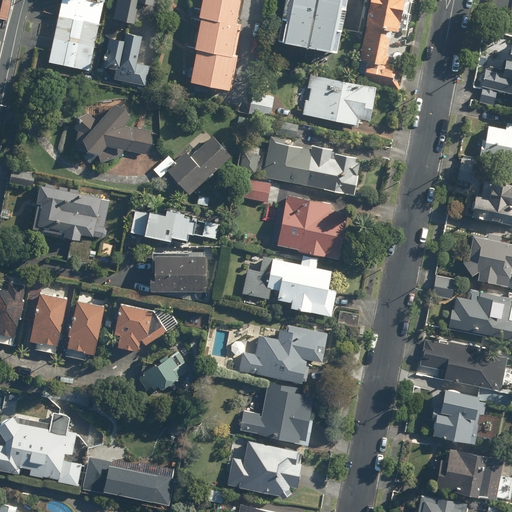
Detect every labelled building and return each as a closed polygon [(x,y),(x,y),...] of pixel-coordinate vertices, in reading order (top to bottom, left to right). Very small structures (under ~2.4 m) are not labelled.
[(62,0),(50,62),(91,70),(104,0),(62,0)] [(117,0),(114,17),(135,22),(139,1),(156,4),(157,0),(117,0)] [(201,17),(195,48),(197,48),(191,80),(232,87),(238,54),(234,54),(243,0),(202,0),(200,16),(201,17)] [(351,0),(287,0),(279,39),(341,52),(351,0)] [(371,0),(357,72),(364,73),(367,74),(365,81),(395,87),(399,69),(387,66),(394,27),(400,28),(405,0),(371,0)] [(102,72),(101,75),(148,85),(152,64),(140,61),(145,36),(126,32),(125,39),(109,36),(102,72)] [(494,104),(498,90),(511,92),(511,45),(509,58),(506,57),(503,71),(486,67),(478,101),(494,104)] [(302,114),(303,114),(360,125),(361,118),(371,120),(378,85),(363,82),(310,72),(302,114)] [(253,94),(250,113),(271,117),(274,98),(253,94)] [(102,152),(102,151),(109,143),(147,153),(153,132),(125,124),(134,114),(117,100),(99,121),(86,109),(75,121),(80,125),(77,148),(102,152)] [(479,156),(511,161),(511,122),(506,122),(505,127),(490,125),(488,139),(483,138),(479,156)] [(169,171),(191,194),(233,154),(214,134),(192,155),(187,149),(176,161),(170,155),(155,170),(162,177),(169,171)] [(272,136),(264,174),(355,193),(361,162),(355,161),(357,154),(334,149),(334,148),(309,143),(308,148),(288,144),(288,139),(272,136)] [(241,171),(256,174),(260,152),(244,150),(241,171)] [(476,157),(463,155),(459,180),(472,182),(476,157)] [(13,169),(10,182),(33,187),(36,173),(13,169)] [(244,176),(240,194),(268,200),(273,183),(244,176)] [(509,229),(510,222),(511,222),(511,185),(490,181),(487,195),(478,193),(474,215),(490,218),(488,225),(509,229)] [(61,188),(55,187),(55,184),(47,182),(46,185),(40,184),(36,204),(39,204),(34,228),(66,235),(82,238),(83,234),(96,236),(96,235),(105,237),(107,227),(105,226),(110,198),(80,192),(81,189),(71,187),(70,190),(69,190),(69,187),(61,185),(61,188)] [(290,194),(279,244),(340,256),(350,210),(331,206),(332,203),(290,194)] [(137,211),(132,231),(173,240),(174,236),(188,239),(190,231),(196,232),(200,215),(168,208),(167,214),(151,211),(150,213),(137,211)] [(207,220),(204,235),(217,237),(220,222),(207,220)] [(480,271),(479,279),(511,284),(511,275),(511,240),(501,239),(501,234),(490,233),(489,236),(474,234),(471,257),(465,262),(475,275),(480,271)] [(151,290),(152,290),(208,290),(208,252),(153,253),(153,271),(151,271),(151,290)] [(294,301),(293,307),(333,314),(338,287),(330,286),(333,268),(318,265),(320,258),(304,255),(302,263),(264,256),(261,270),(247,268),(243,292),(270,297),(272,287),(280,289),(278,298),(294,301)] [(457,277),(437,274),(433,295),(453,298),(457,277)] [(0,341),(15,344),(27,291),(24,290),(26,281),(3,276),(1,285),(0,284),(0,341)] [(452,308),(449,326),(511,336),(511,295),(469,288),(468,296),(458,294),(455,308),(452,308)] [(38,340),(36,347),(57,352),(70,296),(42,290),(31,339),(38,340)] [(66,354),(86,359),(88,351),(96,353),(107,305),(79,298),(66,354)] [(157,308),(121,301),(115,332),(121,334),(119,346),(141,351),(143,343),(145,345),(170,328),(165,322),(152,331),(157,308)] [(244,351),(241,369),(257,372),(257,373),(304,381),(304,378),(307,378),(309,365),(308,365),(309,358),(323,360),(328,330),(288,324),(287,329),(280,328),(279,336),(260,333),(257,353),(244,351)] [(449,342),(428,339),(424,366),(448,370),(447,379),(502,388),(503,383),(511,384),(511,369),(508,369),(510,357),(497,355),(496,361),(484,359),(486,346),(449,340),(449,342)] [(182,345),(140,374),(149,387),(153,384),(156,388),(161,384),(163,388),(196,366),(182,345)] [(244,410),(240,428),(310,443),(317,413),(312,412),(314,400),(307,398),(309,392),(294,389),(295,385),(270,379),(262,414),(244,410)] [(437,422),(435,434),(476,442),(484,401),(480,400),(482,394),(446,387),(444,396),(435,394),(430,421),(437,422)] [(0,443),(0,468),(20,472),(21,466),(28,474),(70,483),(74,461),(58,458),(60,447),(73,450),(77,430),(65,428),(69,410),(49,406),(45,425),(17,420),(13,415),(0,425),(0,430),(7,440),(6,444),(0,443)] [(233,457),(228,483),(282,494),(283,496),(295,491),(292,484),(300,485),(305,459),(300,458),(302,448),(249,437),(245,459),(233,457)] [(438,488),(440,488),(489,496),(496,456),(451,448),(449,458),(443,457),(438,488)] [(160,471),(84,453),(76,485),(163,506),(174,462),(163,459),(160,471)] [(511,474),(502,473),(498,496),(510,498),(511,488),(511,474)] [(207,487),(205,498),(225,502),(227,491),(207,487)] [(420,492),(416,511),(467,511),(469,501),(420,492)] [(0,511),(18,511),(17,511),(18,506),(2,503),(1,507),(0,506),(0,511)] [(288,511),(242,503),(240,511),(288,511)]
